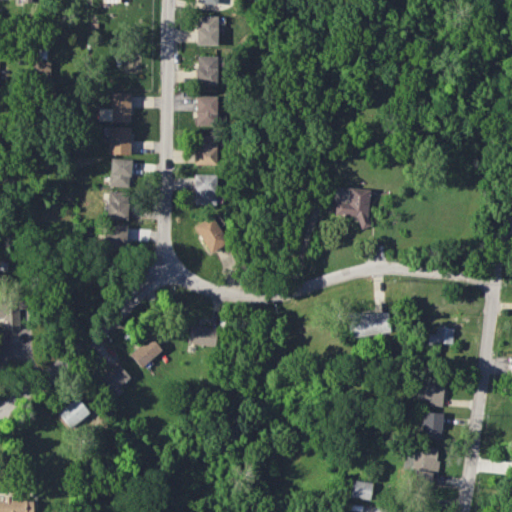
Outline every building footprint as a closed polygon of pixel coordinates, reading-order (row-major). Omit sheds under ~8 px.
[(217,16),(196,16),(195,44),(216,44),(217,16)] [(216,84),(215,55),(195,56),(195,84),(216,84)] [(49,60),(32,60),(32,80),(49,81),(49,60)] [(97,120),(129,121),(130,93),(110,92),(109,108),(98,108),(97,120)] [(195,125),(215,125),(215,95),(195,95),(195,125)] [(129,154),(129,126),(108,126),(107,153),(129,154)] [(195,164),(216,164),(215,134),(194,134),(195,164)] [(129,186),(130,159),(109,158),(108,186),(129,186)] [(214,174),(194,174),(193,205),(214,205),(214,174)] [(368,188),(332,187),(331,214),(356,215),(356,227),(367,227),(368,188)] [(127,219),(127,191),(106,191),(106,219),(127,219)] [(193,225),(207,253),(226,244),(213,215),(193,225)] [(0,295),(0,317),(1,318),(1,328),(18,328),(17,295),(0,295)] [(389,332),(387,312),(346,316),(348,336),(389,332)] [(216,328),(189,325),(187,343),(213,346),(216,328)] [(427,333),(427,343),(452,344),(452,327),(436,326),(435,333),(427,333)] [(129,353),(141,367),(161,349),(148,335),(129,353)] [(98,380),(110,394),(129,376),(117,363),(98,380)] [(428,398),(428,406),(441,406),(442,377),(417,376),(417,398),(428,398)] [(70,428),(88,412),(75,397),(57,413),(70,428)] [(440,438),(441,412),(421,411),(420,438),(440,438)] [(412,456),(403,455),(401,478),(430,480),(431,473),(436,473),(438,450),(413,447),(412,456)] [(347,496),(369,500),(372,482),(349,479),(347,496)] [(31,511),(32,499),(0,499),(0,511),(31,511)]
